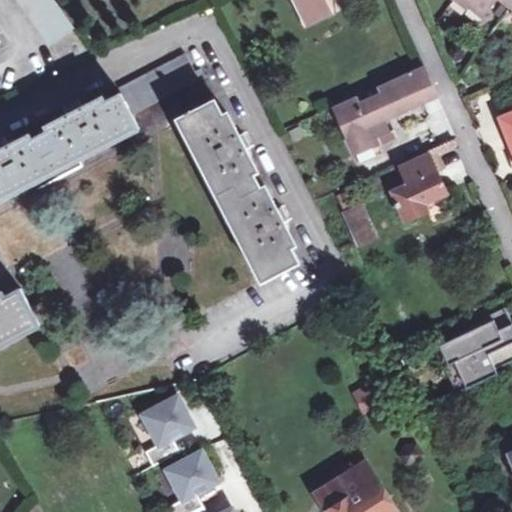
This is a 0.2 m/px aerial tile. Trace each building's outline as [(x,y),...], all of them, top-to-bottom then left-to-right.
[(77,28),(56,0),(20,0),(53,45),(77,28)] [(298,0),(308,20),(330,11),(325,0),(298,0)] [(453,0),(468,11),(472,5),(466,0),(453,0)] [(511,0),(466,0),(472,5),(486,15),(497,0),(501,0),(511,8),(511,0)] [(118,84),(121,90),(133,113),(205,75),(200,66),(194,68),(185,50),(118,84)] [(371,138),(391,129),(386,118),(438,96),(424,64),(335,104),(355,152),(374,144),(371,138)] [(0,201),(141,127),(133,113),(121,90),(93,105),(91,101),(81,106),(80,103),(73,106),(67,109),(69,113),(60,117),(62,121),(19,143),(17,139),(8,144),(6,141),(1,144),(0,144),(0,201)] [(263,278),(301,259),(287,232),(292,230),(286,219),(289,218),(286,211),(283,205),(279,207),(275,198),(271,200),(248,157),(253,155),(248,146),(251,144),(247,137),(244,131),(240,133),(236,125),(232,127),(217,99),(193,112),(191,109),(184,113),(186,116),(181,119),(263,278)] [(511,112),(500,118),(511,146),(511,112)] [(371,138),(374,144),(378,143),(398,134),(395,128),(391,129),(371,138)] [(435,146),(437,151),(458,141),(456,136),(440,144),(435,146)] [(374,144),(355,152),(361,165),(383,155),(378,143),(374,144)] [(444,165),(437,151),(380,175),(384,184),(389,182),(407,220),(428,211),(427,208),(423,201),(431,197),(446,190),(436,169),(444,165)] [(346,213),(363,204),(356,190),(339,199),(346,213)] [(435,204),(431,197),(423,201),(427,208),(435,204)] [(363,204),(346,213),(360,241),(377,233),(363,204)] [(0,343),(39,324),(21,287),(0,298),(0,343)] [(494,322),(438,346),(447,368),(454,365),(465,390),(499,376),(490,354),(511,345),(511,324),(505,308),(491,314),(494,322)] [(372,382),(352,393),(365,415),(385,404),(372,382)] [(181,393),(146,412),(162,442),(148,449),(156,463),(182,449),(175,436),(198,424),(181,393)] [(204,449),(169,467),(185,497),(171,504),(175,511),(191,511),(205,505),(198,491),(220,480),(204,449)] [(369,459),(319,489),(332,511),(395,511),(400,509),(369,459)] [(44,511),(39,500),(29,511),(44,511)]
